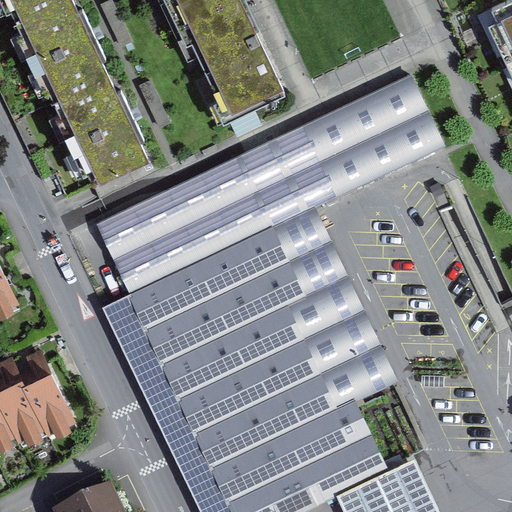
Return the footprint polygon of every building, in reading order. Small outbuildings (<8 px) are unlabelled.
[(8,0),(22,26),(75,0),(74,0),(8,0)] [(75,0),(22,26),(61,107),(114,82),(75,0)] [(231,118),(286,92),(242,0),(182,0),(176,3),(231,118)] [(511,0),(509,0),(493,8),(505,34),(511,30),(511,0)] [(199,174),(98,221),(131,290),(103,304),(201,511),(291,511),(336,491),(386,468),(353,398),(370,390),(320,285),(303,294),(271,226),(444,144),(410,74),(323,115),(332,135),(209,194),(199,174)] [(100,188),(153,163),(114,82),(61,107),(100,188)] [(0,259),(0,320),(21,312),(0,259)] [(79,429),(48,354),(23,365),(51,434),(53,440),(79,429)] [(20,359),(0,367),(0,396),(20,444),(21,447),(51,434),(23,365),(20,359)] [(0,452),(20,444),(0,396),(0,452)] [(440,511),(413,454),(386,468),(336,491),(346,511),(440,511)] [(123,511),(114,493),(74,511),(123,511)]
